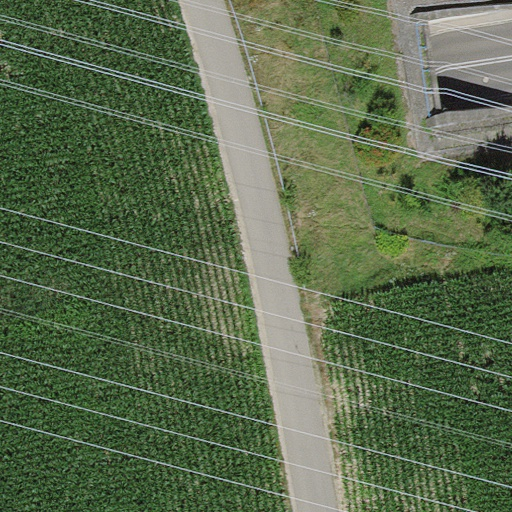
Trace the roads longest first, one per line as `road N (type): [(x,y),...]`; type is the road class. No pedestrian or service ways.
road 1 (track): [(208,0),(280,279),(318,511)]
road 2 (trunk): [(0,116),(511,59)]
